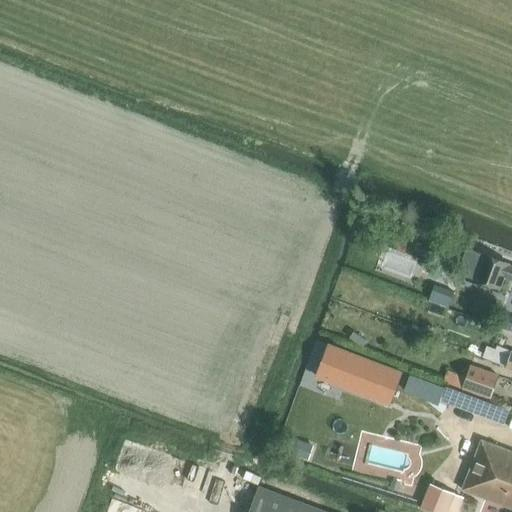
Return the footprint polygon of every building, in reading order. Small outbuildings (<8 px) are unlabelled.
[(389,224),(374,218),(367,239),(381,244),(389,224)] [(511,281),(511,266),(510,266),(511,264),(483,254),(474,280),(500,290),(504,278),(511,281)] [(435,286),(429,301),(448,308),(454,293),(435,286)] [(511,317),(500,313),(495,326),(511,332),(511,317)] [(391,402),(403,372),(330,344),(319,374),(391,402)] [(462,389),(488,399),(496,379),(470,369),(466,378),(462,389)] [(448,371),(444,383),(462,389),(466,378),(448,371)] [(488,399),(462,389),(455,407),(499,424),(506,406),(488,399)] [(41,407),(31,432),(92,458),(103,433),(41,407)] [(313,449),(294,442),(290,453),(309,460),(313,449)] [(511,508),(511,453),(483,442),(464,491),(511,508)] [(401,483),(392,481),(390,489),(398,492),(401,483)] [(422,509),(428,511),(460,511),(465,499),(432,485),(422,509)] [(328,511),(260,486),(250,511),(328,511)]
